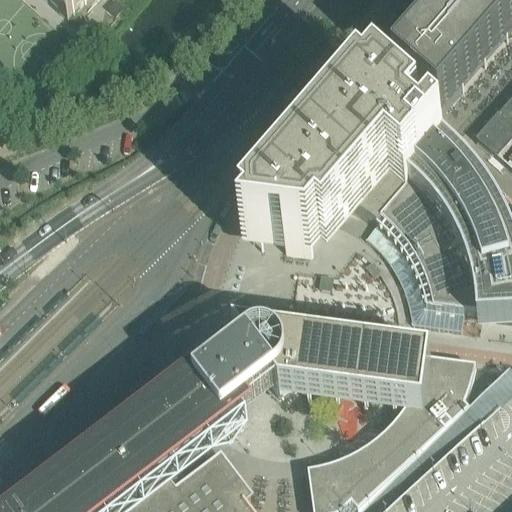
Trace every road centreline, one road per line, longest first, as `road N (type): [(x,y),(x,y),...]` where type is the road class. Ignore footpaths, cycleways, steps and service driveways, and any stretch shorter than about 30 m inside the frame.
road 1 (tertiary): [(135,181),(225,133),(344,0)]
road 2 (tertiary): [(298,0),(135,181)]
road 3 (tertiary): [(0,274),(135,181)]
